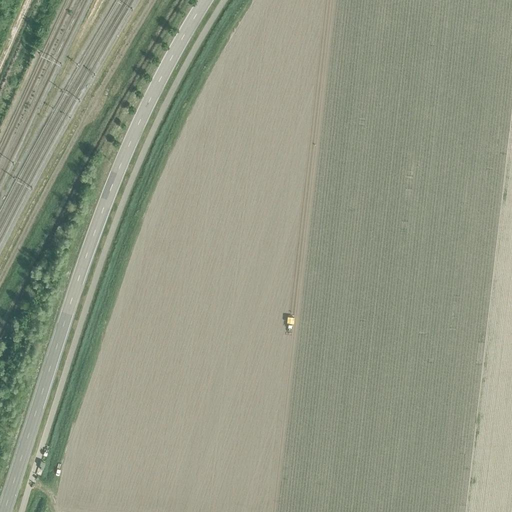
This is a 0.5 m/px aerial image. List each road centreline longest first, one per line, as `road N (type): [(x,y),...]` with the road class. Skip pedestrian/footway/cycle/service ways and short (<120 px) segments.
road 1 (secondary): [(3,511),(110,189),(161,74),(205,0)]
road 2 (track): [(250,0),(206,70),(149,196),(100,334),(53,511)]
road 3 (track): [(153,0),(0,281)]
